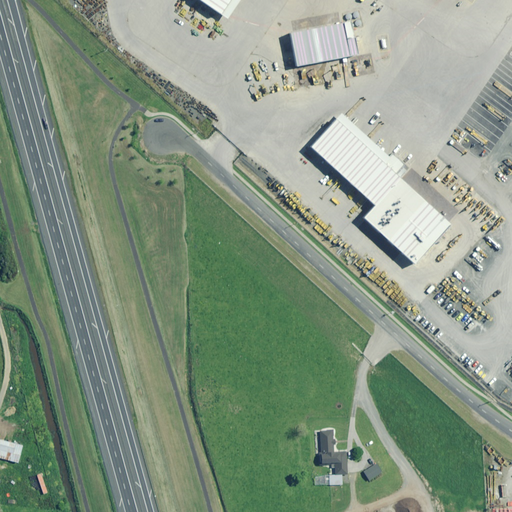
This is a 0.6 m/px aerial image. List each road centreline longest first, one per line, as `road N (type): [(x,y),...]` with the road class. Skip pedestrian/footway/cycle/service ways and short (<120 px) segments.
road 1 (motorway): [(11,0),(151,511)]
road 2 (motorway): [(131,511),(0,34)]
road 3 (unclassified): [(511,431),(167,135)]
